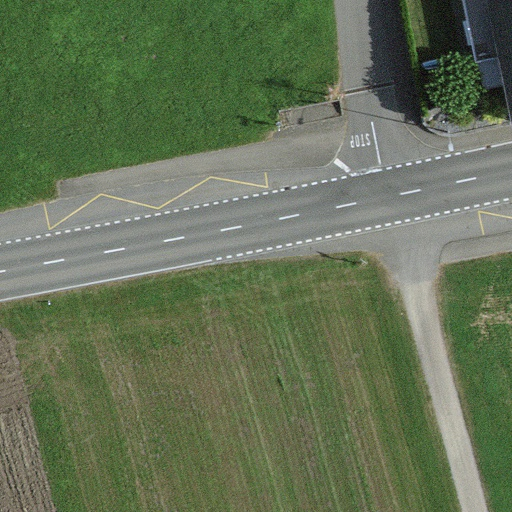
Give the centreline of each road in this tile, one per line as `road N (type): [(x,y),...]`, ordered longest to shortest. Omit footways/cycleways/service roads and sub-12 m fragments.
road 1 (tertiary): [(0,271),(386,197)]
road 2 (track): [(386,197),(473,511)]
road 3 (unclassified): [(386,197),(356,0)]
road 4 (tertiary): [(386,197),(511,169)]
